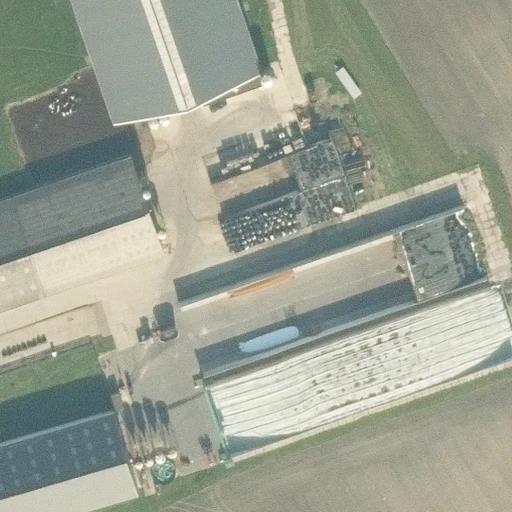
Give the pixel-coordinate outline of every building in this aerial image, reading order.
[(261,82),(232,0),(76,0),(116,116),(197,89),(202,102),(261,82)] [(209,173),(293,150),(288,133),(204,157),(209,173)] [(258,241),(355,210),(333,139),(235,170),(258,241)] [(0,307),(163,252),(129,155),(0,198),(0,307)] [(493,284),(378,320),(381,330),(497,294),(493,284)] [(280,428),(322,416),(316,394),(294,400),(291,389),(324,380),(315,348),(209,377),(214,393),(222,390),(229,415),(261,406),(265,418),(270,417),(273,428),(230,440),(235,458),(285,444),(280,428)] [(122,406),(118,392),(110,394),(114,408),(122,406)] [(113,409),(0,442),(0,511),(54,511),(137,488),(113,409)]
